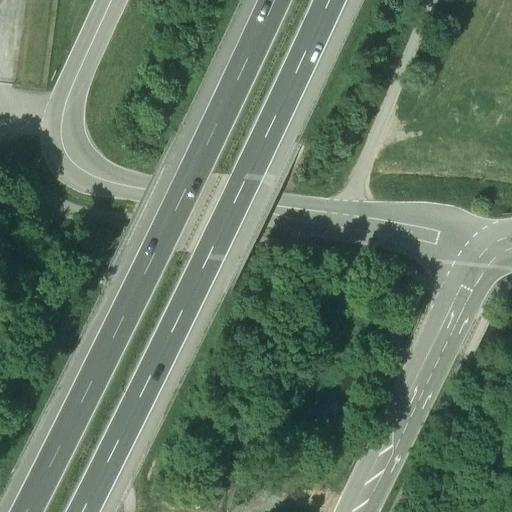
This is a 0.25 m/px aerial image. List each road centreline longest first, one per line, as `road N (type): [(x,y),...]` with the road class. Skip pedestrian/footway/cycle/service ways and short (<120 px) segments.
road 1 (unclassified): [(111,0),(62,117),(68,155),(87,174),(126,187),(468,239),(492,250)]
road 2 (motorway): [(75,511),(331,0)]
road 3 (motorway): [(272,0),(25,511)]
road 4 (unclassified): [(360,511),(479,260),(492,250)]
road 5 (track): [(343,218),(436,0)]
